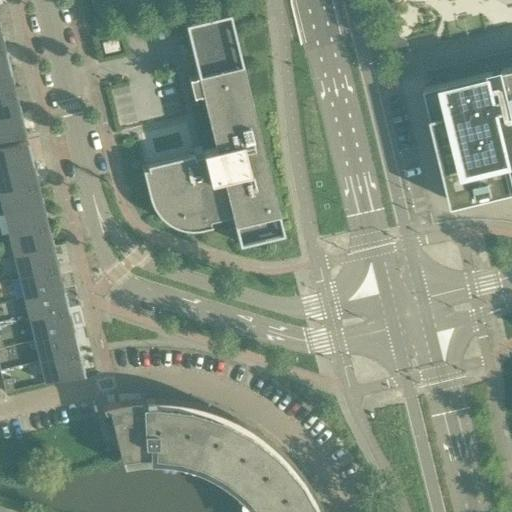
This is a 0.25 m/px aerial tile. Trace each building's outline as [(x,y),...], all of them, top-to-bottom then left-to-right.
[(215,148),(141,166),(148,196),(150,200),(151,203),(153,207),(155,210),(157,213),(160,216),(163,218),(166,221),(169,223),(172,224),(176,226),(180,227),(183,228),(187,229),(191,229),(195,229),(199,228),(202,228),(211,225),(210,221),(231,216),(238,243),(283,232),(229,11),(184,22),(197,74),(188,76),(192,95),(201,93),(215,148)] [(395,16),(383,18),(388,38),(392,56),(410,51),(407,39),(399,35),(395,16)] [(102,42),(104,53),(119,49),(117,38),(102,42)] [(3,50),(0,50),(0,72),(10,70),(7,59),(5,49),(3,50)] [(506,125),(511,123),(511,66),(503,68),(504,70),(493,73),(492,71),(426,87),(454,202),(511,188),(511,151),(511,147),(511,146),(511,144),(510,138),(509,138),(506,125)] [(10,70),(0,72),(0,94),(13,91),(15,91),(13,81),(10,70)] [(13,91),(0,94),(0,116),(20,112),(17,101),(15,91),(13,91)] [(20,112),(0,116),(0,139),(23,134),(26,134),(23,123),(20,112)] [(25,140),(0,146),(0,169),(32,161),(29,150),(27,140),(25,140)] [(32,161),(0,169),(0,191),(35,183),(37,182),(35,173),(32,161)] [(35,183),(0,191),(0,198),(4,213),(42,203),(40,192),(37,182),(35,183)] [(42,203),(4,213),(9,234),(45,225),(48,224),(45,215),(42,203)] [(45,225),(9,234),(14,255),(53,245),(50,234),(48,224),(45,225)] [(53,245),(14,255),(19,276),(56,267),(58,267),(56,257),(53,245)] [(56,267),(19,276),(24,297),(63,288),(60,277),(58,267),(56,267)] [(63,288),(24,297),(29,318),(66,309),(68,309),(66,299),(63,288)] [(66,309),(29,318),(34,339),(73,330),(71,319),(68,309),(66,309)] [(73,330),(34,339),(40,360),(76,351),(78,351),(76,341),(73,330)] [(76,351),(40,360),(45,382),(84,373),(81,361),(78,351),(76,351)] [(2,380),(5,392),(14,390),(11,377),(2,380)] [(108,403),(101,404),(101,405),(102,405),(103,411),(108,409),(118,448),(121,459),(121,460),(134,457),(147,456),(160,456),(173,457),(186,460),(199,464),(211,470),(222,476),(218,482),(229,490),(239,499),(248,509),(250,511),(323,511),(322,507),(317,496),(311,486),(304,476),(297,467),(290,458),(282,450),(273,442),(264,435),(254,428),(244,422),(234,417),(223,412),(212,408),(201,404),(190,401),(179,399),(167,398),(156,398),(143,398),(130,399),(119,400),(108,403)]
